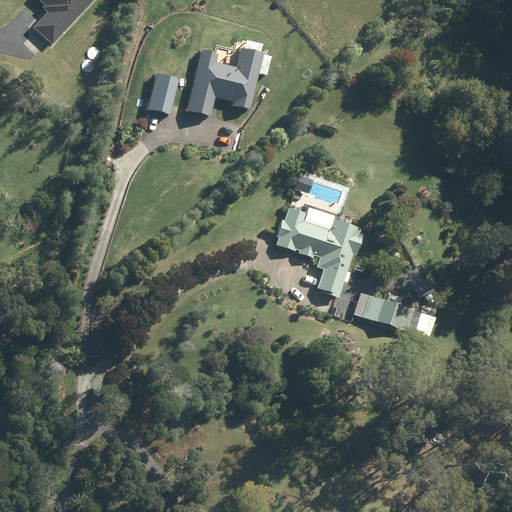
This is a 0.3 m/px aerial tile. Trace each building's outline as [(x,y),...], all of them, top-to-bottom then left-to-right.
[(51,45),(92,0),(36,0),(49,12),(33,28),(51,45)] [(188,110),(209,115),(214,95),(236,100),(234,107),(253,111),(262,76),(268,77),(273,55),(261,52),(262,46),(236,39),(233,50),(217,46),(215,54),(202,51),(188,110)] [(62,53),(55,46),(45,57),(52,63),(62,53)] [(172,115),(180,79),(155,74),(147,110),(172,115)] [(317,290),(339,297),(352,255),(357,256),(366,228),(338,219),(339,215),(306,204),(304,212),(289,208),(285,220),(282,219),(277,236),(279,237),(277,245),(320,258),(317,267),(323,269),(317,290)] [(426,340),(434,318),(361,292),(353,314),(426,340)]
